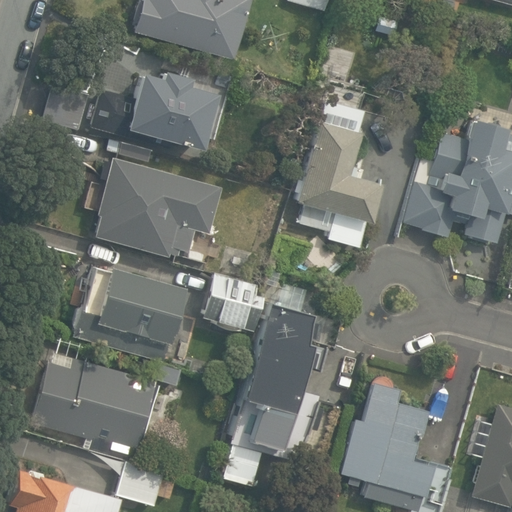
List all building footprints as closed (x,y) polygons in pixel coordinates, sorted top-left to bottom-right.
[(139,0),(131,32),(228,58),(243,0),(139,0)] [(281,0),(318,11),(321,0),(281,0)] [(442,70),(457,74),(462,55),(447,51),(442,70)] [(120,126),(194,145),(209,89),(181,81),(183,73),(157,66),(155,75),(134,69),(127,93),(95,85),(85,123),(119,132),(120,126)] [(41,120),(76,129),(85,93),(51,84),(41,120)] [(500,210),(511,213),(511,134),(499,131),(501,124),(465,113),(458,136),(437,130),(431,151),(419,148),(398,221),(444,234),(449,218),(461,221),(457,233),(491,243),(500,210)] [(324,237),(353,246),(360,220),(363,221),(374,182),(342,172),(354,131),(345,128),(346,124),(314,115),(289,201),(300,204),(295,222),(326,231),(324,237)] [(216,186),(103,155),(97,178),(93,177),(90,185),(89,185),(83,207),(93,210),(92,216),(96,217),(91,235),(163,255),(164,252),(173,254),(175,249),(182,251),(186,235),(188,236),(191,227),(204,230),(216,186)] [(268,262),(289,269),(293,257),(299,259),(305,243),(277,234),(268,262)] [(511,243),(503,282),(511,284),(511,243)] [(102,270),(91,267),(80,308),(75,306),(67,335),(159,360),(166,334),(173,336),(178,317),(172,315),(180,287),(103,265),(102,270)] [(199,316),(247,329),(257,296),(249,294),(252,284),(211,273),(199,316)] [(263,301),(236,397),(240,398),(225,443),(292,461),(302,426),(310,429),(315,406),(308,404),(309,390),(293,386),(299,364),(308,367),(315,344),(300,340),(302,335),(304,335),(308,321),(306,320),(308,314),(263,301)] [(28,421),(132,450),(134,442),(139,443),(150,404),(152,404),(156,387),(149,385),(151,379),(50,351),(48,361),(45,360),(28,421)] [(192,361),(189,373),(204,377),(207,365),(192,361)] [(149,372),(167,378),(170,367),(152,362),(149,372)] [(435,511),(448,468),(427,463),(406,458),(412,434),(415,435),(422,408),(392,400),(395,387),(395,385),(395,382),(394,379),(392,377),(390,375),(387,373),(384,373),(381,373),(378,374),(375,376),(373,378),(372,381),(368,380),(358,419),(349,417),(335,471),(362,479),(359,495),(412,509),(411,511),(435,511)] [(0,411),(7,413),(12,392),(0,388),(0,411)] [(467,511),(500,511),(502,505),(508,507),(507,510),(511,511),(511,407),(493,402),(467,495),(472,496),(467,511)] [(112,494),(151,504),(161,469),(122,458),(112,494)] [(86,487),(13,467),(3,502),(14,505),(11,511),(112,511),(115,502),(110,500),(84,493),(86,487)]
